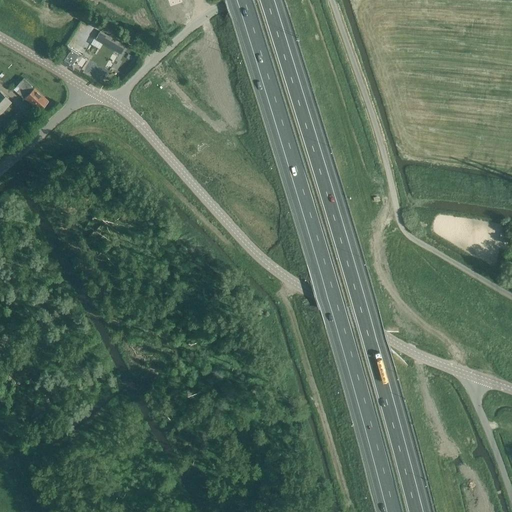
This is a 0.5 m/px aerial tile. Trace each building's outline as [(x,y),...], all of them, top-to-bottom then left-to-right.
[(117,41),(99,31),(95,39),(112,49),(117,41)] [(73,70),(73,69),(82,54),(67,45),(57,60),(73,70)] [(38,111),(48,101),(34,87),(34,88),(31,85),(24,78),(18,84),(28,94),(24,97),(38,111)] [(0,114),(12,102),(0,91),(0,114)] [(510,243),(511,233),(502,232),(501,242),(510,243)]
